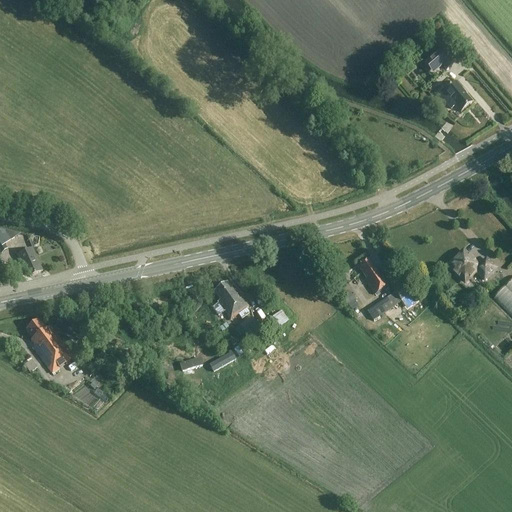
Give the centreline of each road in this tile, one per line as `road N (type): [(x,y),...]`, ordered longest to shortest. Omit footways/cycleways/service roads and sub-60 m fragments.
road 1 (primary): [(85,284),(372,218),(511,146)]
road 2 (unclassified): [(85,284),(70,240),(50,227),(0,217)]
